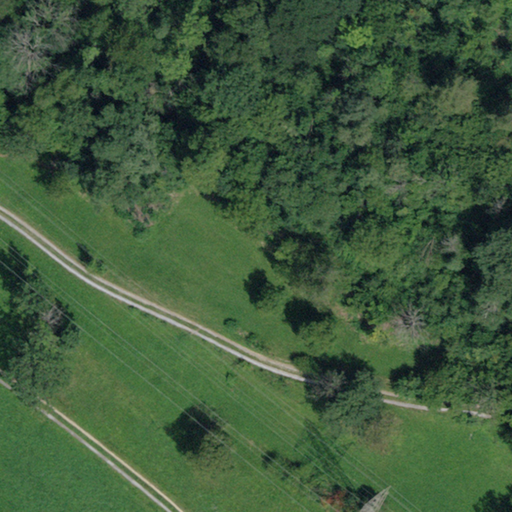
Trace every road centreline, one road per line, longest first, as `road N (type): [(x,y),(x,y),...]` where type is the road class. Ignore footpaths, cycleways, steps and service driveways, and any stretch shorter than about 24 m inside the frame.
road 1 (track): [(511,416),(441,409),(279,369),(0,217)]
road 2 (track): [(168,511),(0,362)]
